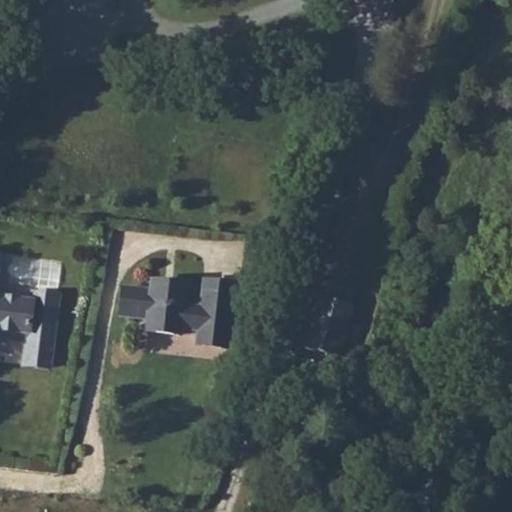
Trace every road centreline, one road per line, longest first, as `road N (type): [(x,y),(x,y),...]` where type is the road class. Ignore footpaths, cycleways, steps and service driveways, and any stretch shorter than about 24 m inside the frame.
road 1 (track): [(222,511),(311,265),(335,262),(365,229),(438,0)]
road 2 (track): [(311,265),(353,96),(354,0)]
road 3 (track): [(317,511),(511,451)]
